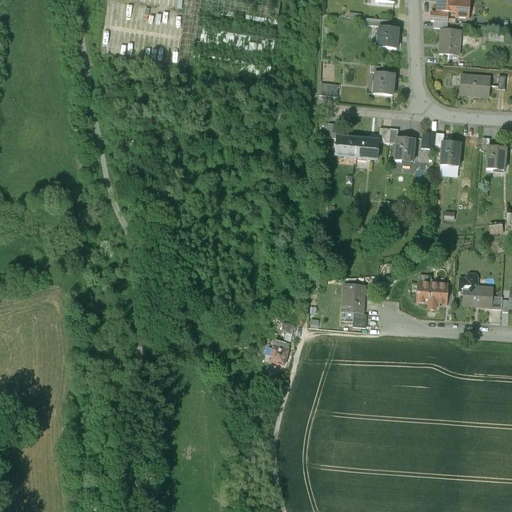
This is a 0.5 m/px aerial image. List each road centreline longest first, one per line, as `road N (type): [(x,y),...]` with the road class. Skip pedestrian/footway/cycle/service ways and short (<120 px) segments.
road 1 (unclassified): [(127,511),(138,322),(133,276),(63,0)]
road 2 (unclassified): [(276,511),(275,441),(302,333)]
road 3 (residential): [(511,336),(390,321)]
